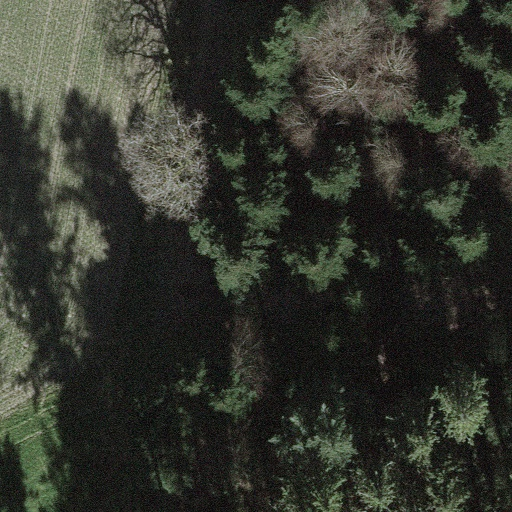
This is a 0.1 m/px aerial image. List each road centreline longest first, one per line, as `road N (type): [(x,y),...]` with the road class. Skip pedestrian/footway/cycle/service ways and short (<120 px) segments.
road 1 (track): [(113,511),(210,0)]
road 2 (track): [(511,270),(459,313),(118,486)]
